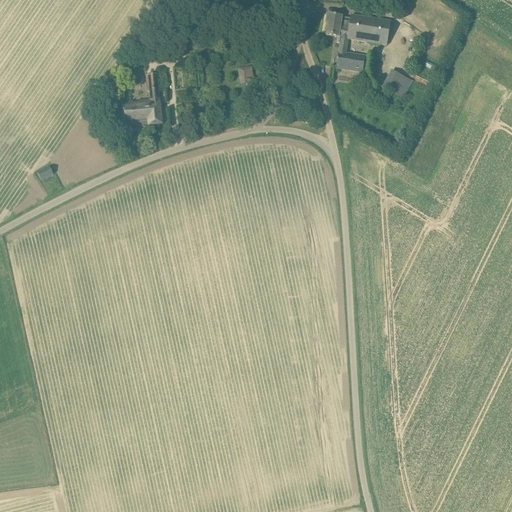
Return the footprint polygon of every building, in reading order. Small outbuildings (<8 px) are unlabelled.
[(341,17),(327,15),(326,24),(328,24),(326,36),(338,38),(339,35),(341,35),(339,53),(338,53),(336,69),(363,73),(364,63),(365,57),(345,54),(347,40),(387,46),(390,22),(361,18),(351,16),(349,29),(340,27),(341,17)] [(252,69),(239,70),(241,87),(254,85),(252,69)] [(412,82),(391,71),(382,89),(403,100),(412,82)] [(162,125),(157,75),(147,76),(146,76),(148,93),(150,93),(150,100),(121,103),(122,117),(123,127),(148,124),(149,126),(162,125)] [(391,95),(376,88),(371,97),(382,103),(385,97),(389,99),(391,95)] [(53,175),(49,168),(38,174),(41,181),(53,175)]
